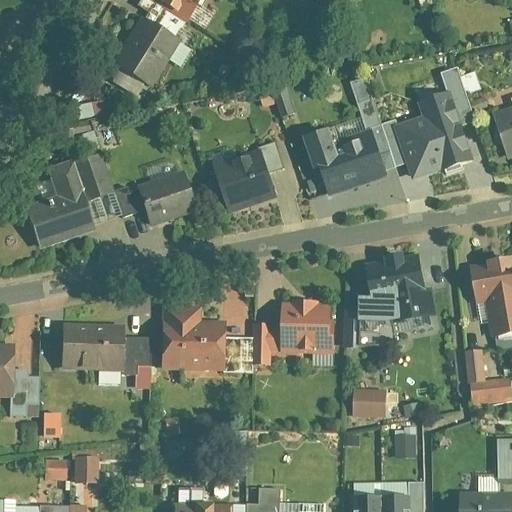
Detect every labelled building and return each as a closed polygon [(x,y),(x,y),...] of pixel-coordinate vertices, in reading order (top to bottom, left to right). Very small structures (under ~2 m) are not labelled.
[(201,0),(147,0),(144,5),(183,29),(201,0)] [(14,18),(0,46),(0,50),(22,61),(38,29),(14,18)] [(111,73),(153,95),(178,49),(136,27),(111,73)] [(460,77),(446,81),(450,96),(462,131),(476,126),(460,77)] [(426,123),(399,132),(415,181),(445,171),(447,179),(465,173),(463,167),(473,164),(462,131),(450,96),(421,106),(426,123)] [(511,114),(491,121),(505,165),(511,163),(511,114)] [(304,143),(325,204),(386,182),(375,150),(338,163),(328,135),(304,143)] [(286,174),(276,148),(259,154),(268,180),(286,174)] [(216,176),(233,220),(277,203),(260,159),(216,176)] [(115,197),(103,160),(73,170),(86,206),(115,197)] [(94,238),(85,208),(73,167),(48,175),(57,205),(25,214),(37,255),(94,238)] [(181,176),(136,193),(149,228),(194,212),(181,176)] [(435,322),(428,288),(422,259),(366,271),(373,300),(393,295),(400,330),(435,322)] [(476,309),(486,307),(491,344),(511,340),(511,263),(471,270),(476,309)] [(335,353),(336,306),(286,304),(285,327),(284,352),(335,353)] [(230,338),(230,322),(204,322),(204,308),(167,307),(165,371),(229,373),(230,338)] [(126,326),(69,324),(67,370),(124,372),(125,338),(126,326)] [(284,352),(285,327),(258,326),(258,339),(257,364),(278,365),(279,351),(284,352)] [(154,339),(125,338),(124,372),(153,373),(153,366),(154,343),(154,339)] [(257,364),(258,339),(230,338),(229,373),(257,374),(257,364)] [(17,344),(0,343),(0,396),(16,397),(16,371),(17,344)] [(154,343),(153,366),(164,367),(164,344),(154,343)] [(483,357),(466,358),(468,394),(472,394),(472,386),(484,386),(483,357)] [(15,417),(31,418),(31,405),(31,376),(32,371),(16,371),(16,397),(15,417)] [(31,405),(43,405),(44,376),(31,376),(31,405)] [(472,387),(473,409),(511,407),(511,393),(511,385),(472,387)] [(390,395),(357,393),(356,417),(389,419),(390,395)] [(42,441),(61,440),(60,416),(40,417),(42,441)] [(393,433),(395,462),(417,461),(415,432),(393,433)] [(511,446),(497,447),(498,484),(511,483),(511,446)] [(247,478),(247,449),(226,449),(226,478),(247,478)] [(103,460),(79,459),(78,483),(102,484),(103,460)] [(70,461),(49,460),(48,481),(69,482),(70,461)] [(281,511),(282,490),(264,490),(263,506),(253,506),(252,511),(281,511)] [(511,511),(511,500),(462,502),(462,511),(511,511)] [(410,511),(410,504),(354,503),(354,511),(410,511)]
